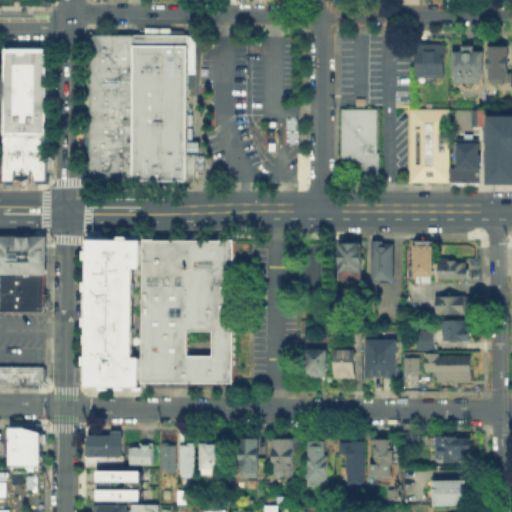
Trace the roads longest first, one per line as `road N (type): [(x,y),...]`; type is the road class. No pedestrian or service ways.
road 1 (residential): [(65,407),(511,410)]
road 2 (secondary): [(67,211),(511,212)]
road 3 (residential): [(70,18),(87,11),(511,13)]
road 4 (residential): [(496,230),(501,511)]
road 5 (tertiary): [(67,211),(70,0)]
road 6 (residential): [(320,211),(320,0)]
road 7 (tertiary): [(67,211),(65,407)]
